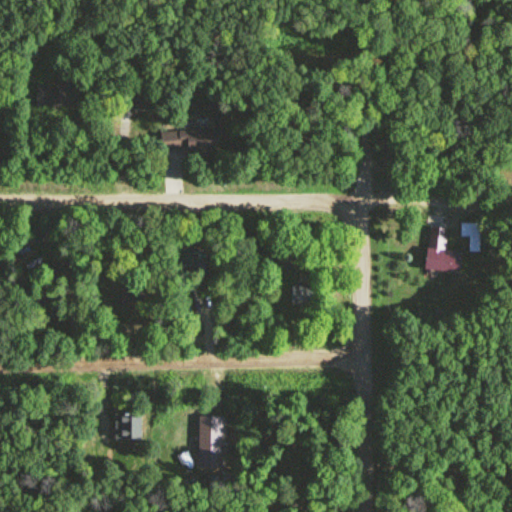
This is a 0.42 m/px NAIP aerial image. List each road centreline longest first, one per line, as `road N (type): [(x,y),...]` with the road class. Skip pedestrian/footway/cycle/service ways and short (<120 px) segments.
road 1 (residential): [(374,0),(365,511)]
road 2 (residential): [(0,369),(367,361)]
road 3 (residential): [(0,202),(366,204)]
